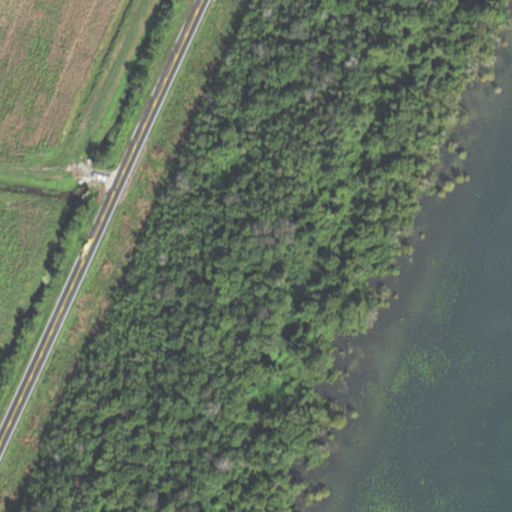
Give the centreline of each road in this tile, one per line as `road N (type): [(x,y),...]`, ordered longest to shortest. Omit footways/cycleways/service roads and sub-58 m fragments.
road 1 (residential): [(0,440),(206,0)]
road 2 (track): [(0,163),(120,178)]
